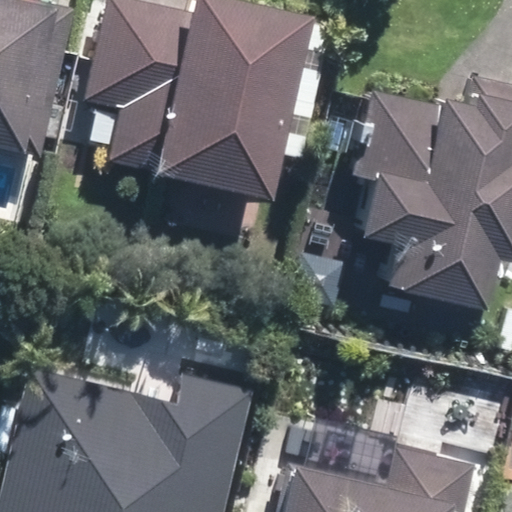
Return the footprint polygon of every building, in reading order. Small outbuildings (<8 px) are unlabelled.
[(0,0),(0,148),(43,158),(75,11),(24,0),(0,0)] [(316,20),(225,0),(196,0),(193,13),(136,0),(108,0),(86,101),(121,109),(108,161),(157,172),(157,177),(273,204),(316,20)] [(511,265),(511,84),(473,76),(465,107),(446,102),(444,108),(374,90),(353,176),(377,182),(364,241),(413,252),(404,295),(488,313),(499,263),(511,265)] [(511,310),(508,310),(499,348),(511,351),(511,310)] [(175,402),(125,389),(30,367),(0,491),(0,511),(224,511),(253,393),(181,375),(175,402)] [(465,511),(476,466),(397,449),(388,487),(288,463),(280,500),(289,502),(286,511),(465,511)]
